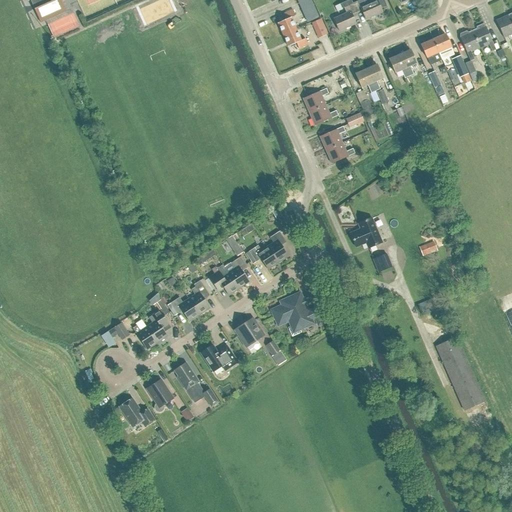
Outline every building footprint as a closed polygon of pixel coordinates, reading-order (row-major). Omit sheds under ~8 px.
[(30,0),(35,9),(34,9),(40,23),(66,12),(60,0),(30,0)] [(341,9),(343,8),(346,14),(333,19),(339,31),(355,24),(351,15),(356,13),(352,4),(350,0),(349,0),(339,5),(341,9)] [(365,0),(360,0),(352,4),(356,13),(361,11),(365,20),(382,13),(376,0),(367,4),(365,0)] [(285,20),(277,24),(282,35),(296,29),(291,18),(295,16),(292,10),(283,14),(285,20)] [(511,23),(508,15),(496,21),(503,38),(511,34),(511,23)] [(320,19),(311,23),(318,38),(327,35),(320,19)] [(484,26),(472,31),(479,48),(492,43),(484,26)] [(296,29),(282,35),(287,47),(296,43),(298,49),(307,45),(305,39),(301,41),(296,29)] [(472,31),(468,33),(466,31),(459,34),(459,37),(469,60),(470,61),(474,60),(471,53),(480,49),(479,48),(472,31)] [(442,60),(448,57),(453,55),(450,48),(451,48),(445,34),(433,40),(442,60)] [(442,60),(433,40),(420,45),(426,58),(430,66),(442,60)] [(500,46),(506,57),(511,54),(511,53),(506,42),(500,46)] [(416,64),(410,50),(399,55),(409,77),(413,75),(410,67),(416,64)] [(409,77),(399,55),(388,59),(395,74),(401,71),(404,79),(409,77)] [(460,56),(451,60),(459,78),(461,77),(464,84),(471,81),(468,75),(469,74),(460,56)] [(478,79),(470,61),(469,60),(463,62),(472,82),(478,79)] [(435,93),(427,74),(423,64),(415,68),(428,96),(432,94),(433,98),(436,97),(435,93)] [(375,91),(379,89),(376,82),(382,79),(376,65),(365,69),(375,91)] [(365,69),(355,74),(361,89),(367,86),(371,93),(369,94),(373,103),(379,101),(375,91),(365,69)] [(427,74),(435,93),(436,93),(437,97),(443,94),(442,91),(434,71),(427,74)] [(308,113),(325,106),(321,97),(328,94),(326,89),(303,99),(302,99),(308,113)] [(382,105),(388,102),(383,89),(376,92),(382,105)] [(387,92),(395,110),(402,107),(394,89),(387,92)] [(376,122),(363,91),(355,94),(365,118),(368,117),(371,124),(376,122)] [(329,114),(325,106),(308,113),(314,127),(315,127),(315,126),(338,116),(335,111),(329,114)] [(363,122),(359,113),(345,120),(348,128),(363,122)] [(325,151),(342,144),(338,135),(345,132),(342,127),(320,137),(319,137),(325,151)] [(342,144),(325,151),(331,165),(332,165),(332,164),(354,154),(352,149),(345,152),(342,144)] [(360,230),(350,234),(355,248),(366,243),(368,249),(381,243),(371,218),(358,224),(360,230)] [(273,243),(267,247),(272,255),(278,264),(288,257),(280,246),(285,243),(278,232),(269,238),(273,243)] [(433,241),(430,242),(423,245),(427,254),(436,250),(433,241)] [(236,256),(242,252),(237,245),(231,249),(236,256)] [(252,265),(255,263),(260,259),(267,270),(278,264),(272,255),(267,247),(261,251),(257,246),(245,254),(252,265)] [(387,254),(373,260),(379,273),(393,267),(387,254)] [(228,273),(238,290),(248,283),(241,272),(248,268),(241,257),(230,264),(233,269),(228,273)] [(193,264),(187,267),(191,274),(197,270),(193,264)] [(218,292),(223,289),(228,296),(238,290),(228,273),(222,277),(218,272),(209,278),(218,292)] [(194,295),(188,299),(199,315),(209,309),(204,302),(209,295),(199,281),(193,285),(195,287),(191,290),(194,295)] [(282,306),(271,311),(269,312),(277,328),(288,323),(289,327),(288,328),(292,337),(301,333),(299,329),(312,324),(310,320),(315,318),(318,325),(325,322),(319,308),(307,313),(299,294),(281,303),(282,306)] [(199,315),(188,299),(182,303),(179,298),(170,304),(177,315),(182,311),(189,322),(199,315)] [(169,313),(160,300),(156,303),(164,316),(169,313)] [(168,324),(159,311),(148,318),(152,324),(146,327),(156,344),(167,337),(161,329),(168,324)] [(263,336),(252,319),(235,330),(246,347),(263,336)] [(108,341),(118,334),(122,340),(128,336),(121,324),(104,335),(108,341)] [(156,344),(146,327),(140,331),(136,326),(132,329),(146,350),(156,344)] [(464,413),(484,404),(456,339),(435,349),(464,413)] [(265,346),(272,356),(279,351),(273,341),(265,346)] [(212,372),(221,367),(224,372),(237,363),(226,346),(217,352),(212,346),(200,354),(212,372)] [(186,391),(191,387),(197,383),(198,383),(185,363),(174,371),(177,377),(186,391)] [(146,390),(156,405),(155,407),(154,409),(156,411),(158,412),(160,412),(162,411),(163,408),(162,406),(173,399),(160,380),(146,390)] [(197,383),(191,387),(200,400),(204,398),(211,408),(219,403),(209,389),(204,393),(197,383)] [(141,413),(132,399),(118,408),(132,428),(141,422),(144,428),(154,421),(147,409),(141,413)] [(197,404),(191,406),(195,417),(201,414),(197,404)] [(180,413),(187,422),(193,417),(186,408),(180,413)]
